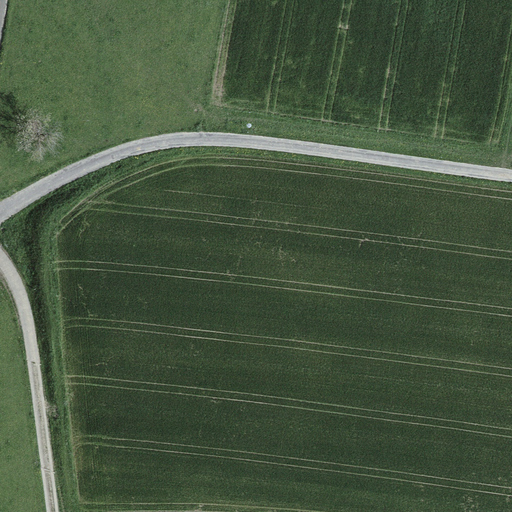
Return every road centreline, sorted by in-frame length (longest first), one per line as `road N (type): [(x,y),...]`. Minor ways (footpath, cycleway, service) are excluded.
road 1 (unclassified): [(0,216),(130,150),(193,139),(511,177)]
road 2 (track): [(34,381),(50,511)]
road 3 (unclassified): [(0,262),(22,296),(34,381)]
